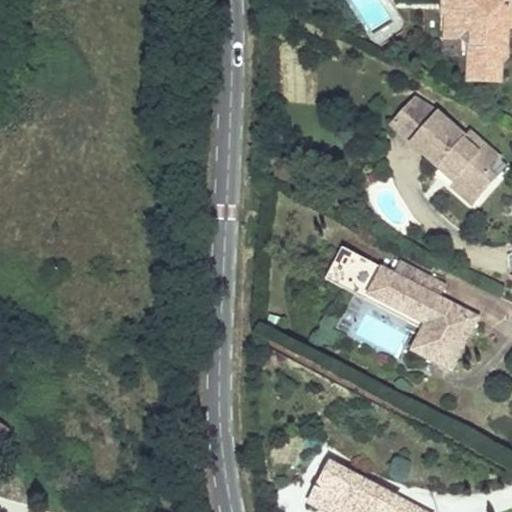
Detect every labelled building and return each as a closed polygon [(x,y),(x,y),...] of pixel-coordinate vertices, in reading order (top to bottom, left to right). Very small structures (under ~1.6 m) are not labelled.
[(418,0),(419,5),(436,6),(442,13),(441,49),(474,50),(475,29),(481,30),(482,0),(418,0)] [(385,110),(412,81),(390,67),(366,93),(385,110)] [(439,105),(412,81),(385,110),(413,135),(418,130),(433,143),(428,149),(429,150),(450,169),(469,149),(469,148),(462,141),(474,129),(443,101),(439,105)] [(480,135),(474,129),(462,141),(469,148),(480,135)] [(413,135),(428,149),(433,143),(418,130),(413,135)] [(447,174),(450,169),(429,150),(425,154),(447,174)] [(370,230),(363,243),(323,221),(309,248),(349,269),(413,303),(398,331),(420,343),(449,288),(409,267),(416,254),(370,230)] [(413,303),(349,269),(345,277),(390,301),(380,322),(398,331),(413,303)] [(0,428),(0,497),(5,502),(38,459),(0,428)] [(379,511),(422,511),(429,500),(330,447),(309,486),(336,500),(341,491),(379,511)] [(357,511),(379,511),(341,491),(336,500),(357,511)]
